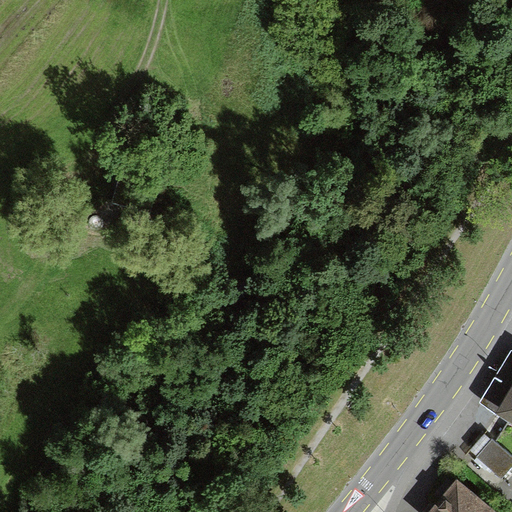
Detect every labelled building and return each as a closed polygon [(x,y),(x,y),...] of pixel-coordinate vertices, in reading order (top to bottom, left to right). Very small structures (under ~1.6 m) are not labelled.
[(161,174),(121,164),(113,195),(153,205),(161,174)] [(509,417),(511,413),(511,410),(496,400),(511,373),(511,342),(477,397),(509,417)] [(511,373),(496,400),(511,410),(511,373)] [(511,450),(497,438),(492,434),(476,452),(503,474),(511,463),(511,450)] [(457,469),(421,511),(420,511),(502,511),(496,506),(498,503),(457,469)]
